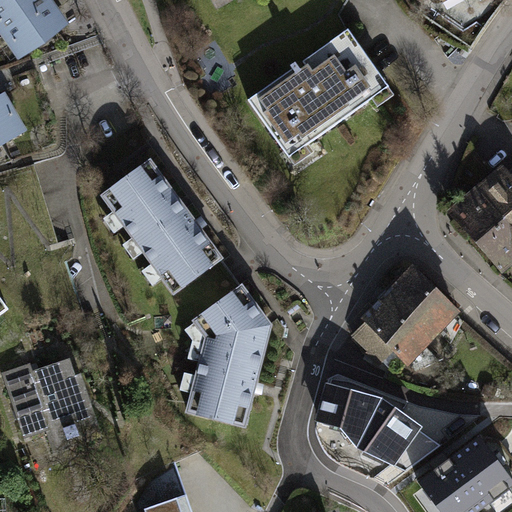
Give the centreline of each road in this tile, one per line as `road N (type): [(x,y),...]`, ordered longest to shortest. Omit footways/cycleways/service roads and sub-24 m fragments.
road 1 (residential): [(340,296),(258,245),(206,173),(111,0)]
road 2 (residential): [(397,217),(511,26)]
road 3 (residential): [(298,469),(292,430),(309,360),(340,296)]
road 4 (residential): [(511,317),(397,217)]
